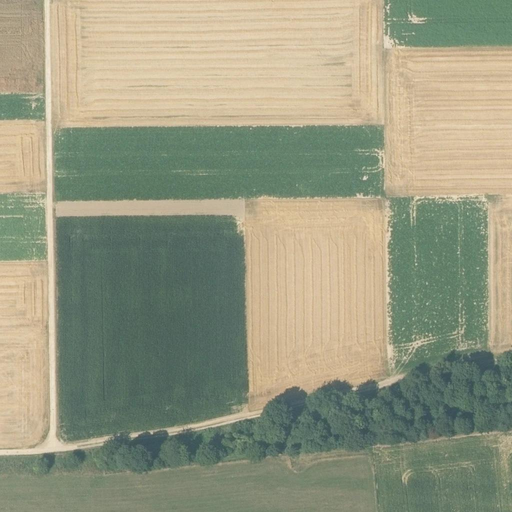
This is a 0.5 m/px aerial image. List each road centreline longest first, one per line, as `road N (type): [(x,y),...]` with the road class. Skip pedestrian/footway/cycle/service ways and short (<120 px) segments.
road 1 (unclassified): [(511,367),(55,455)]
road 2 (unclassified): [(47,0),(55,455)]
